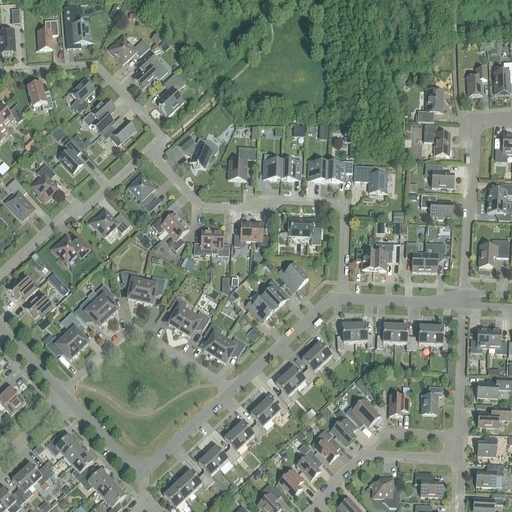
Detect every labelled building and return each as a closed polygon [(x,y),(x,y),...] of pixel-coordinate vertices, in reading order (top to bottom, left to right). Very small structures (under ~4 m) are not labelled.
[(121,9),(115,6),(109,17),(115,20),(121,9)] [(95,44),(89,44),(88,24),(80,24),(77,8),(63,9),(65,39),(73,39),(73,46),(95,44)] [(12,26),(19,25),(19,12),(11,12),(12,26)] [(38,53),(52,52),(51,38),(57,37),(56,23),(44,23),(45,33),(37,33),(38,53)] [(1,28),(0,27),(0,55),(15,54),(13,32),(1,33),(1,28)] [(163,40),(157,34),(150,40),(156,46),(157,45),(163,40)] [(113,46),(106,52),(112,59),(113,58),(122,67),(135,55),(139,59),(149,50),(142,42),(133,50),(123,39),(114,47),(113,46)] [(163,40),(157,45),(161,50),(167,45),(163,40)] [(497,55),(497,45),(489,45),(489,55),(497,55)] [(167,73),(157,62),(150,55),(135,69),(140,74),(133,80),(142,91),(156,78),(159,81),(167,73)] [(509,80),(511,80),(511,64),(503,65),(503,73),(494,74),(495,97),(510,96),(509,80)] [(468,98),(482,98),(481,82),(487,82),(486,70),(475,71),(476,78),(467,79),(468,98)] [(158,108),(169,119),(175,114),(174,113),(183,104),(175,95),(184,86),(174,76),(162,87),(168,92),(159,100),(159,101),(160,100),(163,103),(158,108)] [(83,102),(94,91),(84,81),(70,95),(76,102),(71,107),(79,116),(88,107),(83,102)] [(27,89),(32,109),(41,106),(42,112),(53,109),(52,104),(49,95),(43,96),(40,86),(27,89)] [(433,125),(433,115),(442,115),(442,106),(443,102),(442,102),(443,93),(426,92),(425,114),(418,114),(417,124),(433,125)] [(105,100),(90,114),(82,122),(88,129),(91,126),(99,135),(113,123),(108,118),(115,111),(105,100)] [(9,115),(0,105),(0,123),(4,129),(13,121),(17,125),(22,120),(17,108),(9,115)] [(108,139),(117,149),(135,132),(126,123),(116,132),(111,127),(101,137),(106,142),(108,139)] [(449,158),(450,136),(439,136),(439,128),(424,127),(423,144),(434,145),(434,158),(449,158)] [(316,128),(306,128),(306,136),(315,137),(316,128)] [(320,128),(319,135),(327,136),(328,128),(320,128)] [(511,136),(502,136),(501,152),(495,152),(494,164),(506,165),(506,156),(511,155),(511,136)] [(196,146),(193,144),(188,138),(178,148),(186,158),(191,160),(189,164),(193,166),(194,164),(195,164),(196,166),(195,166),(196,168),(197,168),(198,171),(201,169),(204,171),(210,157),(213,157),(215,155),(216,152),(217,148),(214,146),(205,142),(205,143),(198,140),(196,146)] [(87,141),(79,149),(83,153),(91,146),(87,141)] [(72,176),(82,166),(75,158),(80,154),(70,142),(64,147),(68,152),(58,161),(72,176)] [(228,172),(227,182),(245,183),(247,162),(255,163),(255,151),(238,150),(237,164),(229,163),(229,164),(230,164),(229,172),(228,172)] [(281,182),(282,163),(270,163),(270,157),(264,157),(263,182),(281,182)] [(43,162),(39,158),(34,162),(39,167),(43,162)] [(300,183),(300,162),(294,162),(294,164),(282,163),(281,182),(300,183)] [(307,183),(326,184),(327,165),(315,165),(315,162),(308,162),(307,183)] [(338,166),(327,165),(326,184),(344,185),(345,176),(352,176),(352,164),(338,163),(338,166)] [(44,205),(50,199),(49,198),(57,190),(49,182),(55,177),(45,166),(36,175),(41,180),(31,189),(39,197),(38,198),(44,205)] [(452,191),(453,177),(442,177),(442,167),(425,166),(424,177),(432,178),(431,190),(452,191)] [(374,176),(375,169),(354,169),(353,184),(369,184),(368,195),(390,196),(390,195),(386,195),(387,177),(391,178),(391,177),(374,176)] [(144,211),(156,200),(151,194),(154,191),(146,182),(147,181),(141,175),(135,181),(136,182),(127,190),(140,204),(139,205),(144,211)] [(14,197),(6,205),(22,223),(34,212),(22,198),(26,194),(14,181),(6,189),(14,197)] [(487,191),(487,203),(506,204),(506,197),(511,197),(511,186),(499,185),(499,192),(487,191)] [(442,222),(444,220),(444,218),(451,219),(452,205),(435,205),(436,198),(421,198),(421,209),(430,210),(429,218),(436,218),(436,219),(438,221),(442,222)] [(506,204),(487,203),(486,215),(498,216),(498,222),(510,223),(510,212),(505,211),(506,204)] [(115,229),(121,236),(130,227),(120,216),(114,221),(105,211),(95,220),(94,219),(88,225),(94,231),(95,231),(104,240),(115,229)] [(403,214),(393,214),(393,225),(403,225),(403,214)] [(159,235),(164,231),(168,236),(181,223),(174,215),(164,224),(160,219),(151,227),(159,235)] [(311,247),(320,247),(321,230),(312,230),(312,222),(288,221),(287,238),(311,239),(311,247)] [(189,232),(181,223),(168,236),(172,240),(167,245),(175,253),(184,245),(180,240),(189,232)] [(244,243),(251,243),(251,225),(240,225),(240,237),(234,237),(233,249),(244,249),(244,243)] [(262,238),(263,225),(251,225),(251,243),(257,243),(257,250),(268,250),(268,239),(262,238)] [(385,226),(375,225),(375,236),(385,236),(385,226)] [(211,251),(212,233),(201,233),(200,246),(194,245),(193,257),(205,258),(205,251),(211,251)] [(223,247),(223,234),(212,233),(211,251),(211,257),(217,257),(217,258),(228,259),(229,247),(223,247)] [(140,235),(135,239),(140,244),(144,240),(140,235)] [(150,242),(146,238),(144,240),(140,244),(144,248),(150,242)] [(57,246),(51,252),(57,258),(58,257),(66,265),(80,252),(84,257),(89,251),(79,240),(73,245),(67,239),(58,247),(57,246)] [(362,251),(356,251),(355,264),(361,264),(361,272),(373,273),(374,246),(375,239),(369,239),(368,247),(369,247),(369,254),(362,254),(362,251)] [(508,260),(509,243),(492,242),(491,248),(479,248),(478,269),(492,270),(492,260),(508,260)] [(424,274),(425,256),(417,255),(417,245),(406,245),(405,260),(412,260),(412,274),(424,274)] [(379,247),(374,246),(373,273),(386,273),(386,265),(392,265),(392,253),(386,252),(386,255),(379,254),(379,247)] [(425,256),(424,274),(436,275),(437,261),(444,261),(444,246),(433,246),(432,256),(425,256)] [(191,262),(185,259),(180,269),(186,272),(191,262)] [(33,267),(38,271),(44,265),(40,260),(36,264),(33,267)] [(301,272),(299,273),(294,267),(285,275),(282,272),(278,275),(277,276),(294,295),(308,282),(303,277),(304,275),(301,272)] [(120,274),(123,288),(130,290),(127,301),(133,303),(135,305),(137,304),(139,304),(144,285),(137,283),(138,276),(126,273),(120,274)] [(38,289),(33,284),(31,287),(22,277),(7,291),(16,301),(20,297),(25,302),(38,289)] [(49,284),(56,291),(62,286),(55,278),(49,284)] [(145,306),(151,307),(154,295),(161,297),(165,282),(152,279),(151,286),(144,285),(139,304),(141,305),(143,307),(145,306)] [(288,300),(272,283),(267,288),(270,291),(262,299),(275,313),(288,300)] [(112,316),(117,312),(109,304),(114,298),(103,287),(95,295),(93,293),(87,299),(94,306),(108,321),(109,319),(112,319),(112,316)] [(239,297),(235,293),(228,299),(232,303),(239,297)] [(43,321),(56,309),(51,303),(49,306),(40,296),(25,310),(34,320),(38,316),(43,321)] [(176,299),(168,312),(174,316),(168,326),(173,330),(174,332),(177,332),(178,333),(189,316),(183,312),(187,306),(176,299)] [(275,313),(262,299),(254,307),(251,303),(245,308),(261,325),(275,313)] [(94,306),(89,311),(84,306),(74,314),(85,326),(91,321),(99,329),(103,325),(106,325),(106,322),(108,321),(94,306)] [(208,316),(213,318),(217,312),(213,309),(208,316)] [(184,336),(189,339),(195,329),(202,333),(210,320),(199,313),(195,320),(189,316),(178,333),(180,334),(181,337),(184,336)] [(88,345),(79,337),(85,331),(74,320),(65,329),(70,334),(65,339),(79,354),(80,352),(83,352),(83,349),(88,345)] [(214,359),(224,342),(218,339),(222,332),(211,325),(203,339),(209,343),(203,353),(208,356),(209,359),(212,358),(214,359)] [(366,337),(366,326),(354,327),(354,345),(366,344),(367,350),(373,350),(372,336),(366,337)] [(343,345),(354,345),(354,327),(342,327),(342,338),(336,338),(337,351),(343,351),(343,345)] [(382,345),(394,346),(395,327),(383,327),(383,338),(377,337),(376,350),(382,351),(382,345)] [(406,339),(407,328),(395,327),(394,346),(406,346),(406,352),(412,352),(412,339),(406,339)] [(412,339),(412,352),(418,352),(418,347),(430,347),(431,329),(419,329),(418,339),(412,339)] [(442,340),(443,330),(431,329),(430,347),(442,348),(441,353),(448,353),(448,340),(442,340)] [(253,330),(247,336),(254,343),(260,338),(253,330)] [(488,350),(489,331),(477,331),(476,343),(470,342),(470,355),(481,355),(481,350),(488,350)] [(501,332),(489,331),(488,350),(495,351),(494,356),(506,356),(506,344),(500,344),(501,332)] [(61,354),(64,356),(70,362),(74,358),(77,358),(77,355),(79,354),(65,339),(60,344),(54,339),(45,347),(56,359),(61,354)] [(224,342),(214,359),(216,361),(216,363),(219,363),(224,366),(231,356),(237,360),(245,346),(234,340),(230,346),(224,342)] [(326,353),(319,345),(310,354),(322,367),(331,359),(335,363),(339,359),(330,349),(326,353)] [(309,369),(304,373),(313,383),(318,379),(314,375),(322,367),(310,354),(301,362),(309,369)] [(293,370),(284,378),(296,391),(305,383),(309,387),(313,383),(304,373),(300,377),(293,370)] [(288,399),(296,391),(284,378),(275,386),(282,394),(278,398),(287,408),(292,403),(288,399)] [(362,378),(355,385),(365,395),(370,390),(365,384),(366,383),(362,378)] [(496,386),(477,385),(476,399),(497,400),(497,392),(510,392),(511,379),(497,379),(496,386)] [(442,390),(428,389),(428,398),(421,398),(421,405),(422,405),(422,417),(436,417),(437,399),(441,399),(442,390)] [(0,406),(4,411),(19,396),(14,391),(12,392),(10,390),(1,398),(0,396),(0,406)] [(8,415),(2,420),(6,424),(25,406),(23,403),(24,402),(19,396),(4,411),(8,415)] [(402,398),(389,398),(389,419),(402,419),(402,414),(409,415),(409,396),(402,396),(402,398)] [(345,414),(359,430),(365,425),(368,429),(379,419),(370,408),(372,406),(366,399),(353,411),(351,409),(345,414)] [(275,408),(267,400),(260,408),(272,421),(280,414),(283,418),(288,414),(279,404),(275,408)] [(257,424),(253,428),(262,438),(266,434),(262,430),(272,421),(260,408),(250,417),(257,424)] [(491,409),(491,416),(478,415),(478,429),(498,430),(498,422),(509,423),(510,409),(491,409)] [(346,449),(356,440),(352,435),(357,430),(345,417),(339,422),(340,424),(331,433),(346,449)] [(241,425),(233,433),(245,446),(254,438),(257,442),(262,438),(253,428),(248,432),(241,425)] [(318,441),(311,447),(314,450),(329,466),(338,457),(335,453),(340,449),(327,435),(324,432),(317,439),(318,441)] [(231,449),(227,453),(236,462),(240,458),(236,454),(245,446),(233,433),(224,441),(231,449)] [(300,433),(296,438),(300,442),(304,438),(300,433)] [(55,439),(45,448),(55,458),(59,454),(63,459),(76,446),(68,438),(60,445),(55,439)] [(495,459),(496,440),(484,440),(484,446),(477,445),(477,458),(495,459)] [(83,450),(81,452),(76,446),(63,459),(71,467),(84,455),(85,455),(86,453),(83,450)] [(39,447),(35,451),(38,455),(43,451),(39,447)] [(215,449),(206,457),(219,470),(227,462),(231,467),(236,462),(227,453),(222,457),(215,449)] [(322,466),(309,452),(304,457),(306,459),(296,468),(310,483),(320,474),(317,470),(322,466)] [(71,475),(75,480),(79,484),(89,475),(85,471),(92,464),(85,455),(84,455),(71,467),(75,472),(71,475)] [(205,473),(201,477),(210,487),(214,483),(210,478),(219,470),(206,457),(198,465),(205,473)] [(36,474),(29,466),(20,474),(33,488),(37,484),(41,488),(45,484),(50,480),(41,470),(36,474)] [(45,466),(41,470),(50,480),(54,476),(45,466)] [(476,476),(475,489),(495,490),(502,490),(503,479),(503,467),(486,467),(486,477),(476,476)] [(292,500),(302,491),(299,487),(304,483),(291,469),(286,474),(287,476),(278,485),(292,500)] [(263,476),(258,471),(253,476),(258,481),(263,476)] [(109,481),(108,481),(101,472),(93,480),(89,475),(79,484),(87,493),(92,489),(96,493),(109,481)] [(15,494),(24,504),(32,496),(28,492),(33,488),(20,474),(12,483),(19,490),(15,494)] [(181,481),(180,482),(193,495),(201,487),(205,491),(210,487),(201,477),(196,481),(189,474),(181,481)] [(441,499),(442,486),(432,486),(432,476),(415,475),(414,486),(421,487),(420,499),(441,499)] [(110,479),(108,481),(109,481),(96,493),(104,502),(117,489),(112,484),(113,482),(110,479)] [(391,479),(391,483),(378,482),(378,485),(373,484),(369,488),(374,493),(374,498),(384,499),(384,505),(389,510),(396,511),(397,479),(391,479)] [(193,495),(180,482),(181,481),(179,480),(176,482),(178,484),(172,490),(184,503),(193,495)] [(280,511),(273,505),(281,498),(269,486),(261,494),(266,499),(257,507),(261,511),(280,511)] [(125,498),(117,489),(104,502),(111,510),(109,511),(118,511),(121,510),(117,505),(125,498)] [(184,503),(172,490),(163,498),(175,511),(184,503)] [(24,504),(15,494),(10,498),(3,491),(0,493),(0,505),(6,511),(17,511),(20,510),(19,508),(24,504)] [(240,498),(235,493),(229,499),(233,504),(240,498)] [(491,496),(491,502),(475,501),(474,511),(493,511),(494,507),(502,507),(503,496),(491,496)] [(359,511),(348,500),(338,509),(340,511),(359,511)]
